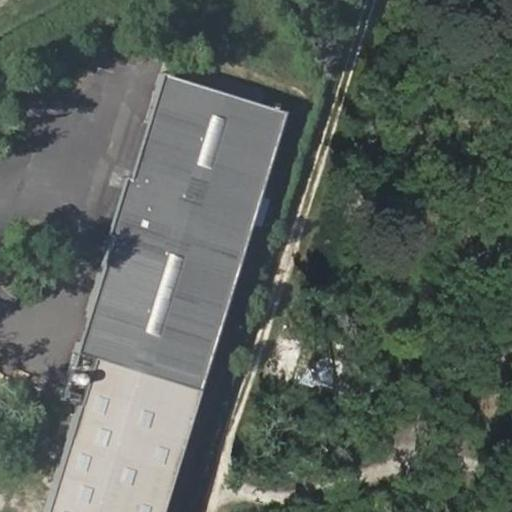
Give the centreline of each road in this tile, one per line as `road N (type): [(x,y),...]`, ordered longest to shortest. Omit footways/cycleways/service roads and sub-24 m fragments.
road 1 (track): [(367,0),(302,193),(219,511)]
road 2 (unknown): [(0,307),(28,319),(68,302),(115,182)]
